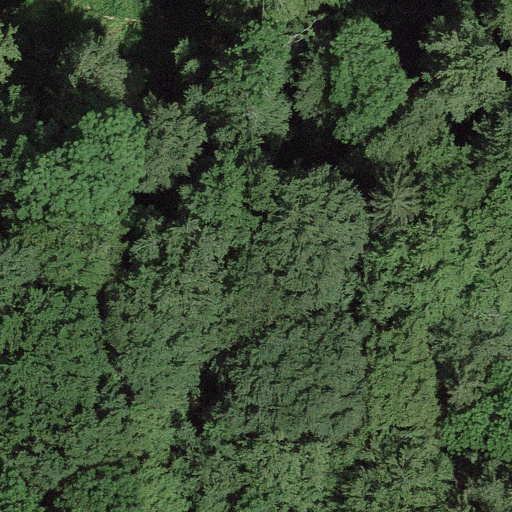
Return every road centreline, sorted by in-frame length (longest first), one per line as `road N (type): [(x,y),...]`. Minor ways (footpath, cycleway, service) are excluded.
road 1 (track): [(409,511),(414,446),(404,342),(355,80),(382,0)]
road 2 (track): [(355,80),(480,102),(511,124)]
